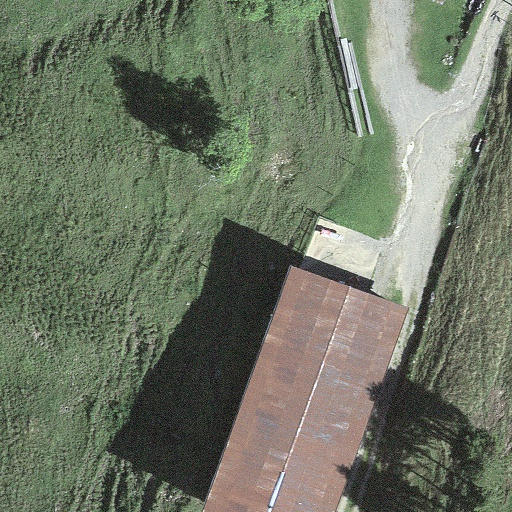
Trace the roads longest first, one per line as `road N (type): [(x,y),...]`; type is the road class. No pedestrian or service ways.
road 1 (track): [(350,511),(436,262),(454,161)]
road 2 (track): [(388,0),(400,49),(454,161)]
road 3 (track): [(454,161),(511,16)]
